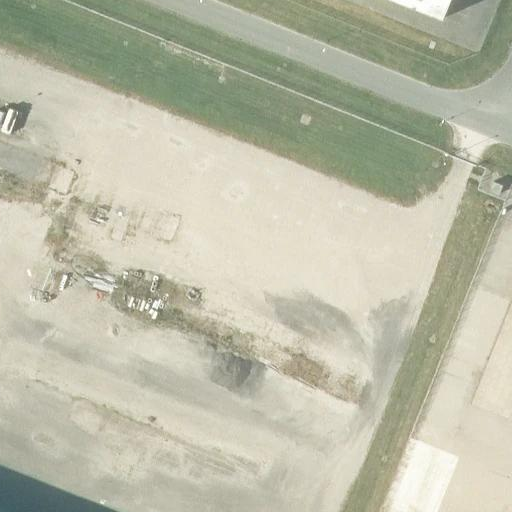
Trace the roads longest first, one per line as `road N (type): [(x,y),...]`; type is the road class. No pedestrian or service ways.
road 1 (unknown): [(0,86),(63,84),(442,231)]
road 2 (unclassified): [(493,126),(177,0)]
road 3 (unknown): [(442,231),(333,511)]
road 4 (unknown): [(511,370),(484,446),(483,476),(511,510)]
